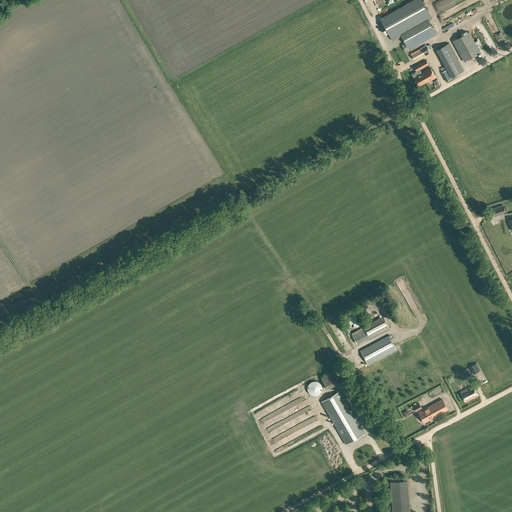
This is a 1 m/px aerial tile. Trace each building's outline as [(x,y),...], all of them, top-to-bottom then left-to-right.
[(437,34),(429,19),(432,17),(422,0),(414,0),(381,19),(393,40),(402,36),(406,43),(402,45),(406,51),(437,34)] [(481,53),(469,32),(453,41),(464,62),(481,53)] [(462,71),(455,58),(457,57),(449,42),(436,49),(444,64),(445,64),(447,69),(452,77),(456,75),(462,71)] [(426,83),(436,77),(430,68),(421,73),(419,70),(428,64),(426,60),(414,67),(416,71),(419,75),(414,78),(419,86),(426,82),(426,83)] [(446,82),(452,78),(447,69),(441,72),(446,82)] [(494,216),(506,212),(504,206),(492,210),(494,216)] [(349,327),(353,328),(358,327),(361,323),(362,319),(361,315),(358,312),(353,311),(349,312),(346,315),(345,319),(346,323),(349,327)] [(364,329),(362,330),(361,327),(355,331),(351,333),(357,344),(369,337),(370,339),(390,329),(387,322),(366,333),(366,332),(386,321),(383,315),(363,326),(364,329)] [(368,365),(396,350),(389,336),(360,351),(368,365)] [(470,367),(474,374),(480,370),(476,363),(470,367)] [(321,378),(327,389),(345,379),(339,368),(321,378)] [(311,395),(315,395),(318,394),(321,392),(322,388),(321,385),(318,382),(314,381),(311,382),(308,385),(307,388),(308,392),(311,395)] [(465,402),(478,396),(473,386),(460,392),(465,402)] [(299,387),(292,390),(294,393),(290,395),(292,399),(296,398),(299,396),(298,394),(301,393),(299,387)] [(321,402),(337,429),(346,444),(365,433),(356,418),(344,397),(340,391),(321,402)] [(424,423),(448,410),(442,399),(418,412),(424,423)] [(419,403),(413,406),(416,411),(422,408),(419,403)] [(392,511),(410,511),(407,480),(390,482),(392,511)]
